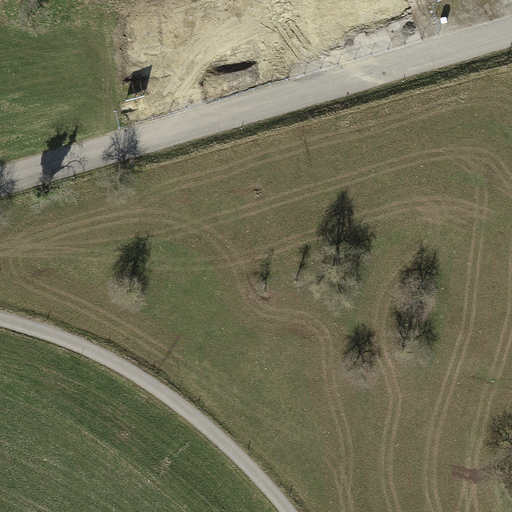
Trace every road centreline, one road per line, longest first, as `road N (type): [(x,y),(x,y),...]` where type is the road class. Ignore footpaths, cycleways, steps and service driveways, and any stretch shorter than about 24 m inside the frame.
road 1 (tertiary): [(0,182),(511,32)]
road 2 (unclassified): [(287,511),(225,444),(127,375),(0,319)]
